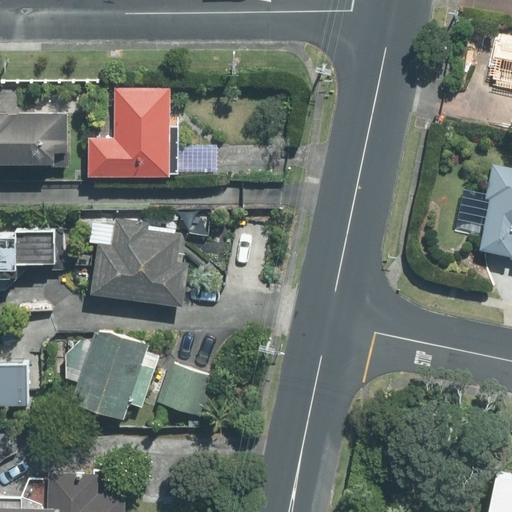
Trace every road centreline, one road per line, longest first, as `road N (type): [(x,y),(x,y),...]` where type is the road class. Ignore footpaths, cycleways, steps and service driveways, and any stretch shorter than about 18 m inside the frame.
road 1 (residential): [(394,8),(0,13)]
road 2 (secondary): [(326,323),(394,8)]
road 3 (secondary): [(288,511),(326,323)]
road 4 (residential): [(511,360),(326,323)]
